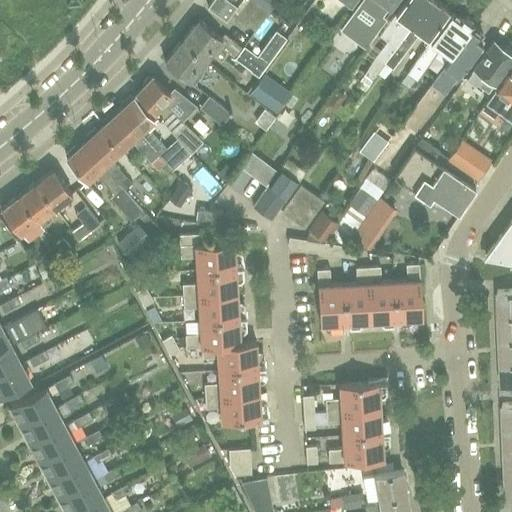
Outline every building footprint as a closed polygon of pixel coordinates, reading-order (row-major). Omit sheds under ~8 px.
[(7,0),(0,10),(0,22),(41,52),(61,25),(55,20),(62,11),(71,18),(83,0),(7,0)] [(226,20),(236,6),(228,0),(212,0),(208,6),(226,20)] [(246,0),(236,14),(246,21),(258,5),(251,0),(246,0)] [(251,0),(258,5),(268,12),(276,0),(251,0)] [(372,79),(384,62),(430,0),(403,0),(378,35),(387,41),(375,56),(364,73),(372,79)] [(382,14),(386,7),(391,0),(366,0),(373,5),(370,8),(378,14),(369,28),(375,33),(387,17),(382,14)] [(437,0),(430,0),(384,62),(392,68),(420,31),(427,36),(448,8),(437,0)] [(258,5),(246,21),(256,28),(268,12),(258,5)] [(407,70),(408,71),(417,77),(430,59),(427,57),(434,47),(437,50),(439,47),(450,55),(472,25),(470,24),(471,20),(465,15),(462,17),(453,11),(430,42),(429,41),(407,70)] [(235,55),(242,47),(224,33),(221,37),(198,19),(181,39),(205,59),(212,50),(217,54),(224,45),(235,55)] [(472,25),(450,55),(451,55),(431,83),(445,93),(482,42),(477,38),(482,32),(472,25)] [(267,45),(258,58),(257,56),(243,46),(234,59),(250,71),(258,77),(286,38),(277,32),(275,31),(266,44),(267,45)] [(181,39),(164,61),(193,84),(203,72),(197,68),(205,59),(181,39)] [(475,85),(477,82),(489,91),(495,82),(511,59),(511,54),(511,48),(507,45),(501,47),(493,41),(466,78),(475,85)] [(511,64),(485,102),(510,119),(511,116),(511,64)] [(135,93),(169,129),(191,155),(204,141),(183,121),(191,112),(153,75),(151,76),(148,76),(142,82),(143,85),(135,93)] [(285,99),(259,80),(249,94),(275,112),(285,99)] [(166,147),(147,126),(154,119),(133,96),(132,97),(131,95),(122,103),(124,104),(118,110),(157,155),(166,147)] [(200,107),(222,124),(231,112),(209,95),(200,107)] [(157,155),(118,110),(111,116),(110,114),(102,121),(103,123),(102,125),(123,148),(131,141),(146,157),(150,162),(157,155)] [(83,142),(124,189),(132,182),(111,159),(120,151),(99,127),(97,129),(95,127),(87,135),(89,137),(83,142)] [(421,136),(413,146),(432,159),(439,149),(421,136)] [(124,189),(83,142),(76,148),(74,147),(66,154),(68,156),(67,157),(88,180),(95,173),(114,193),(110,196),(131,220),(143,209),(124,189)] [(449,158),(462,167),(471,153),(458,144),(449,158)] [(413,146),(399,168),(393,176),(429,200),(432,195),(457,212),(474,188),(432,159),(413,146)] [(36,181),(54,206),(72,192),(58,174),(59,174),(55,168),(54,169),(53,168),(36,181)] [(280,168),(253,206),(271,218),(298,180),(280,168)] [(54,206),(36,181),(24,190),(23,189),(17,193),(18,194),(43,227),(50,221),(44,213),(54,206)] [(180,181),(169,199),(180,206),(192,188),(180,181)] [(300,184),(282,210),(305,226),(323,200),(300,184)] [(43,227),(18,194),(0,207),(1,208),(1,209),(5,214),(18,231),(19,231),(26,240),(43,227)] [(81,238),(101,221),(86,203),(74,213),(81,222),(73,228),(81,238)] [(222,211),(207,209),(199,207),(197,222),(220,226),(222,211)] [(340,224),(322,210),(309,228),(327,241),(340,224)] [(0,245),(15,238),(0,216),(0,245)] [(511,218),(485,255),(511,259),(511,218)] [(131,232),(119,243),(130,255),(142,244),(131,232)] [(206,243),(205,232),(179,234),(181,257),(196,256),(197,282),(183,283),(183,295),(237,292),(236,278),(241,277),(243,275),(242,258),(239,256),(235,256),(234,241),(206,243)] [(356,258),(357,247),(289,236),(288,243),(291,247),(356,258)] [(64,238),(56,244),(63,254),(72,248),(64,238)] [(63,254),(56,244),(48,249),(56,260),(63,254)] [(134,263),(127,267),(130,274),(139,273),(134,263)] [(422,317),(419,263),(406,263),(407,279),(381,280),(380,265),(368,266),(372,320),(385,319),(386,324),(388,326),(405,325),(407,322),(407,318),(422,317)] [(338,329),(355,328),(357,325),(357,321),(372,320),(368,266),(355,266),(356,282),(330,283),(329,268),(317,269),(320,323),(335,322),(335,327),(338,329)] [(7,277),(0,280),(0,290),(11,285),(7,277)] [(139,289),(147,304),(154,301),(146,286),(139,289)] [(147,304),(139,289),(136,291),(144,306),(147,304)] [(499,315),(511,314),(511,289),(498,290),(499,315)] [(237,292),(183,295),(184,307),(199,306),(200,333),(186,334),(186,344),(240,341),(239,328),(244,328),(246,325),(245,308),(242,306),(238,306),(237,292)] [(16,295),(1,304),(4,311),(20,303),(16,295)] [(26,314),(10,322),(14,329),(30,321),(26,314)] [(500,339),(511,338),(511,314),(499,315),(500,339)] [(0,327),(0,350),(11,344),(2,326),(0,327)] [(35,332),(20,340),(23,347),(39,339),(35,332)] [(168,344),(172,351),(178,348),(170,333),(164,336),(168,344)] [(511,362),(511,338),(500,339),(501,363),(511,362)] [(240,341),(186,344),(186,346),(201,345),(202,357),(216,356),(218,382),(203,383),(204,395),(259,391),(258,377),(263,377),(265,375),(264,358),(261,355),(257,356),(256,341),(240,341)] [(11,344),(0,350),(0,373),(21,362),(11,344)] [(45,350),(29,358),(33,365),(49,357),(45,350)] [(0,397),(30,381),(21,362),(0,373),(0,397)] [(511,362),(501,363),(502,387),(511,386),(511,362)] [(69,373),(53,382),(57,390),(73,381),(69,373)] [(339,383),(340,397),(324,398),(325,410),(380,406),(379,393),(384,392),(386,390),(385,377),(367,379),(368,382),(339,383)] [(49,394),(57,390),(53,382),(9,405),(19,424),(54,405),(49,394)] [(260,406),(260,401),(259,391),(204,395),(205,408),(219,407),(220,420),(250,418),(250,421),(268,420),(267,408),(264,406),(260,406)] [(63,402),(67,408),(83,400),(79,393),(63,402)] [(304,428),(315,428),(312,394),(302,395),(304,428)] [(511,428),(511,403),(503,404),(504,428),(511,428)] [(19,424),(28,442),(64,423),(54,405),(19,424)] [(380,406),(325,410),(326,422),(340,421),(342,447),(327,448),(328,461),(383,458),(382,443),(387,443),(389,440),(388,423),(385,421),(381,421),(380,406)] [(72,418),(77,426),(92,418),(88,410),(72,418)] [(38,460),(74,441),(68,431),(64,423),(28,442),(38,460)] [(102,436),(98,429),(82,438),(86,444),(102,436)] [(83,460),(74,441),(38,460),(48,478),(83,460)] [(306,463),(317,462),(315,445),(305,446),(306,463)] [(112,454),(108,446),(92,455),(96,463),(112,454)] [(233,474),(251,473),(249,447),(228,449),(229,466),(233,474)] [(93,478),(83,460),(48,478),(57,497),(93,478)] [(108,470),(102,473),(106,481),(121,472),(117,465),(108,470)] [(406,495),(401,471),(401,470),(374,476),(378,500),(406,495)] [(97,485),(93,478),(57,497),(65,511),(72,511),(103,496),(97,485)] [(126,483),(111,491),(115,499),(130,490),(126,483)] [(363,492),(344,495),(346,506),(365,502),(363,492)] [(378,500),(380,511),(409,511),(406,495),(378,500)] [(111,511),(103,496),(72,511),(111,511)] [(133,511),(140,508),(137,501),(131,504),(121,510),(121,511),(133,511)] [(258,511),(274,511),(272,501),(257,504),(258,511)]
